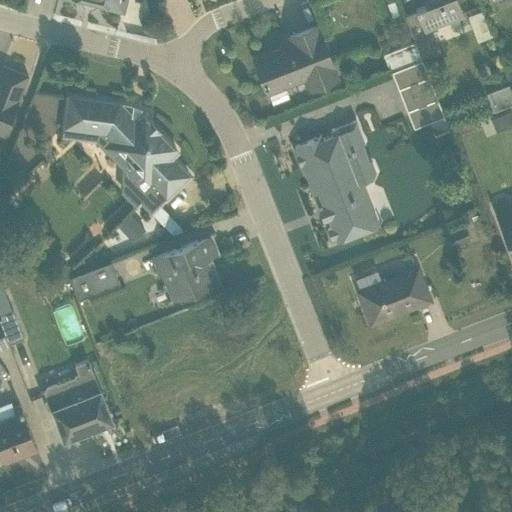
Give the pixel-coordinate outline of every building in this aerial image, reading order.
[(433,21),(462,10),(457,0),(412,0),(416,7),(403,12),(413,38),(420,54),(438,47),(430,26),(435,24),(433,21)] [(476,36),(488,32),(480,11),(468,15),(476,36)] [(307,88),(337,76),(316,22),(288,33),(291,41),(253,55),(271,100),(288,94),(284,85),(303,77),(307,88)] [(391,68),(420,56),(420,54),(413,38),(382,51),(389,69),(391,68)] [(420,56),(391,68),(412,125),(442,113),(420,56)] [(0,131),(4,133),(27,73),(0,62),(0,63),(0,131)] [(493,108),(511,100),(511,86),(509,80),(485,90),(493,108)] [(150,208),(188,172),(170,153),(176,148),(141,111),(138,114),(130,113),(130,112),(119,100),(67,93),(62,132),(95,137),(122,164),(121,187),(135,202),(140,197),(150,208)] [(494,128),(511,121),(511,115),(509,108),(490,114),(494,128)] [(379,222),(362,178),(372,175),(375,167),(371,159),(367,156),(361,141),(363,138),(354,116),(329,126),(331,131),(322,134),(321,132),(293,143),(297,151),(295,152),(299,162),(301,162),(313,191),(317,190),(330,224),(326,225),(330,235),(334,234),(336,239),(379,222)] [(0,197),(0,219),(0,220),(14,206),(3,194),(0,197)] [(511,254),(511,206),(511,207),(509,203),(494,210),(511,254)] [(446,230),(451,245),(470,238),(461,215),(445,221),(448,229),(446,230)] [(161,272),(171,298),(219,279),(212,260),(207,262),(205,255),(218,250),(210,231),(150,255),(157,273),(161,272)] [(78,295),(118,280),(109,258),(70,273),(78,295)] [(369,319),(429,297),(416,265),(380,278),(376,266),(354,275),(359,287),(357,288),(369,319)] [(0,306),(12,302),(6,287),(0,289),(0,306)] [(0,310),(0,322),(7,340),(22,334),(11,307),(0,310)] [(63,435),(110,416),(87,355),(74,360),(77,369),(73,370),(73,373),(56,379),(54,378),(45,381),(43,387),(40,388),(49,411),(53,409),(63,435)] [(0,452),(2,458),(36,445),(18,400),(11,402),(9,397),(0,400),(0,452)] [(397,497),(388,475),(357,488),(366,510),(397,497)]
